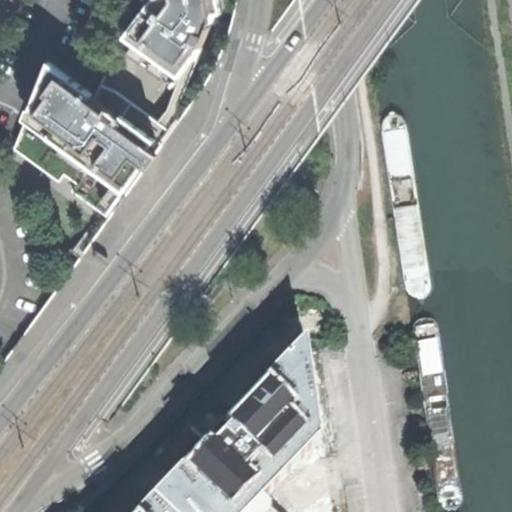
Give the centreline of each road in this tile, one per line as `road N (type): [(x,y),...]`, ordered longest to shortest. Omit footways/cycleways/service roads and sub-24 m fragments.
road 1 (primary): [(15,511),(390,0)]
road 2 (residential): [(19,511),(131,435),(339,210)]
road 3 (primary): [(238,114),(0,419)]
road 4 (track): [(358,324),(381,306),(384,264),(352,0)]
road 5 (unclassified): [(339,210),(349,136),(329,0)]
road 6 (primary): [(324,0),(238,114)]
